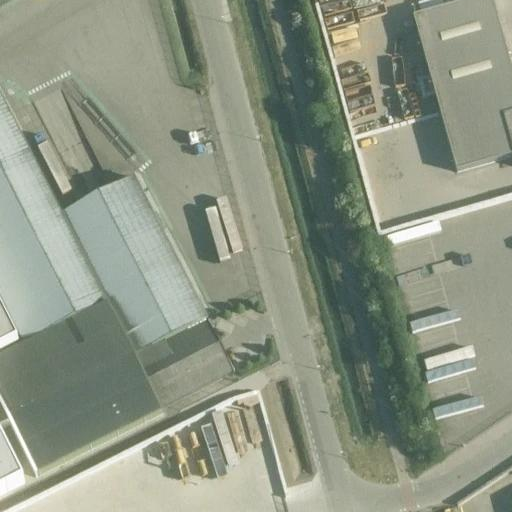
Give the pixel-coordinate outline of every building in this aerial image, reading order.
[(511,70),(492,0),(483,0),(414,19),(457,174),(511,158),(511,70)] [(0,497),(25,484),(0,435),(0,431),(10,427),(37,480),(166,414),(164,411),(235,374),(207,320),(208,319),(136,179),(62,217),(0,95),(0,294),(27,346),(0,360),(0,497)] [(202,404),(218,466),(254,456),(237,395),(202,404)] [(183,509),(230,503),(228,486),(181,492),(183,509)] [(282,511),(278,489),(266,491),(269,511),(282,511)]
